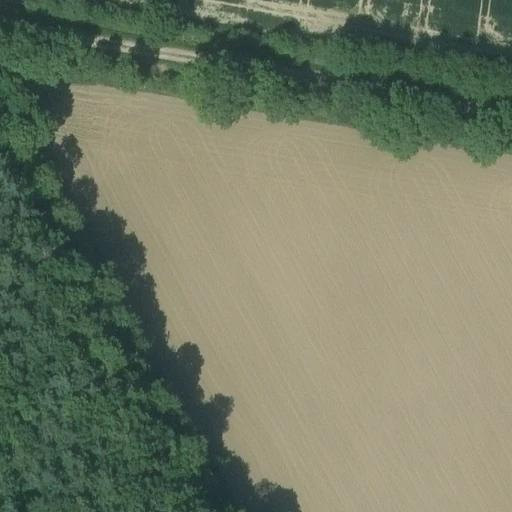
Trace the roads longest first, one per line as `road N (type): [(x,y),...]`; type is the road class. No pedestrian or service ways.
road 1 (track): [(511,108),(0,24)]
road 2 (unclassified): [(188,511),(0,164)]
